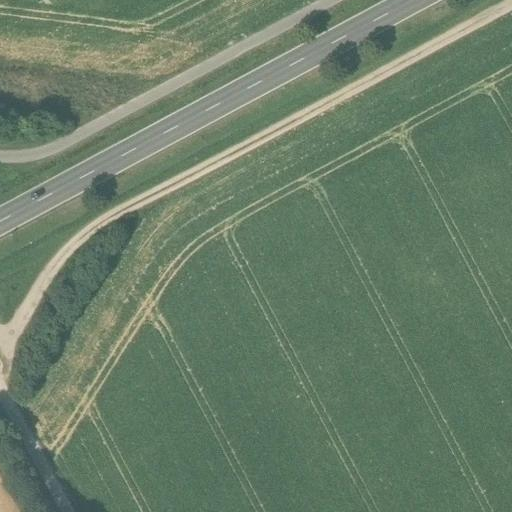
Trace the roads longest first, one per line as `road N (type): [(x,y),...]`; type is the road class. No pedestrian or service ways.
road 1 (track): [(0,356),(74,240),(511,3)]
road 2 (secondary): [(0,223),(419,0)]
road 3 (track): [(336,0),(43,154),(0,157)]
road 4 (track): [(0,388),(65,511)]
